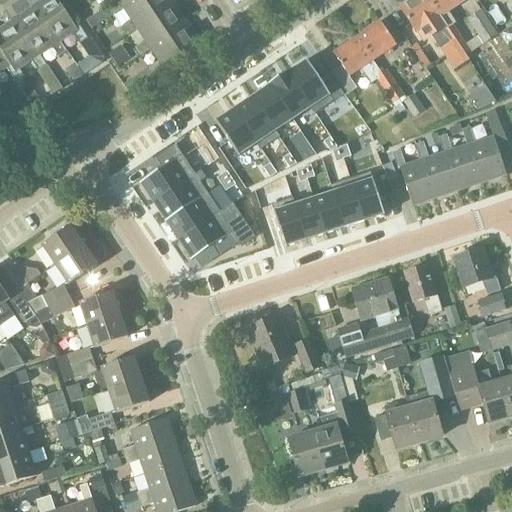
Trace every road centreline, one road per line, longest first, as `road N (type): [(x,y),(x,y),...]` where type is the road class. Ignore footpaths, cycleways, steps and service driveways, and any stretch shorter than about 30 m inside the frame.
road 1 (residential): [(187,317),(510,209)]
road 2 (residential): [(187,317),(245,511)]
road 3 (residential): [(79,159),(248,49)]
road 4 (residential): [(328,511),(511,453)]
road 5 (residential): [(79,159),(187,317)]
